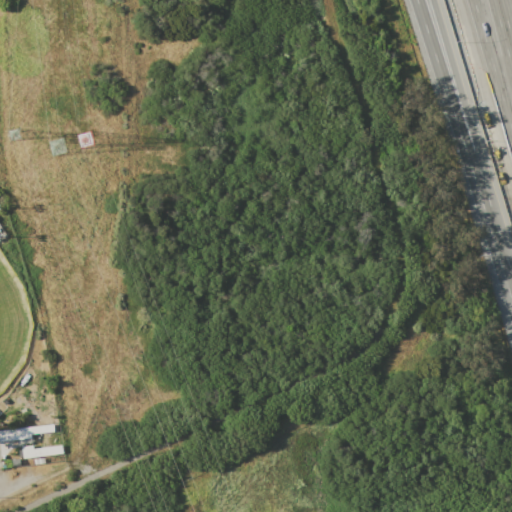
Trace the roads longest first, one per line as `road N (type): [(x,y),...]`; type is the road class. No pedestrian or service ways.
road 1 (track): [(14,511),(328,367),(359,350),(385,321),(400,270),(397,222),(325,0)]
road 2 (track): [(60,466),(104,401),(131,204),(128,0)]
road 3 (motorway): [(416,0),(476,169)]
road 4 (motorway): [(428,0),(476,169)]
road 5 (motorway): [(476,169),(511,289)]
